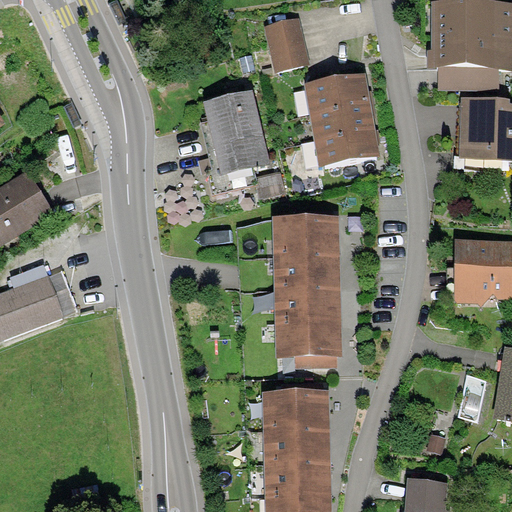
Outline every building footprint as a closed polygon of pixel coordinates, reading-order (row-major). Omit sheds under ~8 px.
[(511,8),(433,6),(430,70),(440,70),(440,89),(501,91),(502,72),(511,72),(511,8)] [(302,21),(266,29),(276,74),(312,65),(302,21)] [(19,33),(0,44),(0,119),(46,91),(19,33)] [(368,77),(307,87),(320,168),(381,158),(368,77)] [(253,92),(205,104),(209,125),(201,124),(213,172),(209,173),(214,194),(257,184),(253,170),(271,166),(253,92)] [(509,101),(464,100),(462,160),(511,161),(511,108),(509,109),(509,101)] [(29,173),(0,190),(0,248),(55,216),(29,173)] [(276,255),(339,254),(338,220),(276,221),(276,255)] [(511,246),(458,247),(459,303),(511,302),(511,246)] [(277,289),(339,288),(339,254),(276,255),(277,289)] [(16,277),(32,396),(93,388),(76,269),(16,277)] [(278,323),(340,322),(339,288),(277,289),(278,323)] [(279,358),(341,357),(340,322),(278,323),(279,358)] [(511,352),(508,352),(495,423),(511,426),(511,352)] [(266,431),(328,429),(327,395),(265,397),(266,431)] [(0,436),(0,495),(113,479),(105,421),(0,436)] [(267,466),(329,463),(328,429),(266,431),(267,466)] [(447,440),(432,436),(427,452),(442,456),(447,440)] [(268,500),(331,497),(329,463),(267,466),(268,500)] [(448,511),(451,490),(409,487),(407,511),(448,511)] [(268,511),(331,511),(331,497),(268,500),(268,511)]
